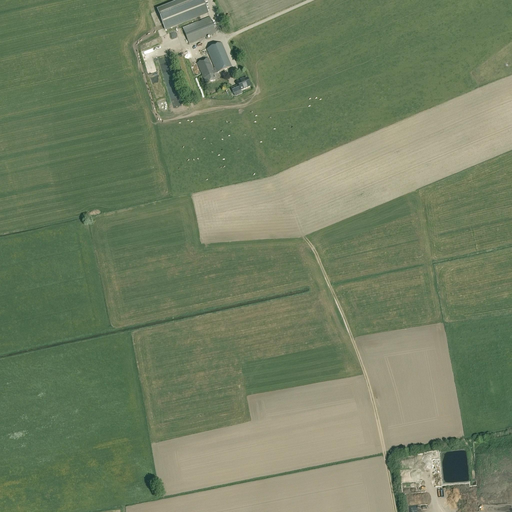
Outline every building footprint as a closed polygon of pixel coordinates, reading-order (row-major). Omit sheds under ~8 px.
[(165,30),(208,13),(202,0),(184,0),(157,11),(165,30)] [(210,18),(183,28),(189,44),(216,33),(210,18)] [(232,67),(222,43),(207,50),(208,54),(210,53),(212,57),(210,57),(215,68),(212,69),(208,59),(197,63),(203,77),(203,76),(207,84),(217,80),(214,74),(217,73),(217,74),(232,67)] [(171,66),(164,67),(165,72),(167,72),(171,89),(175,88),(171,66)] [(250,86),(247,79),(237,83),(239,87),(236,88),(238,92),(240,91),(250,86)] [(407,465),(407,471),(423,471),(423,465),(415,465),(415,459),(411,459),(411,465),(407,465)]
